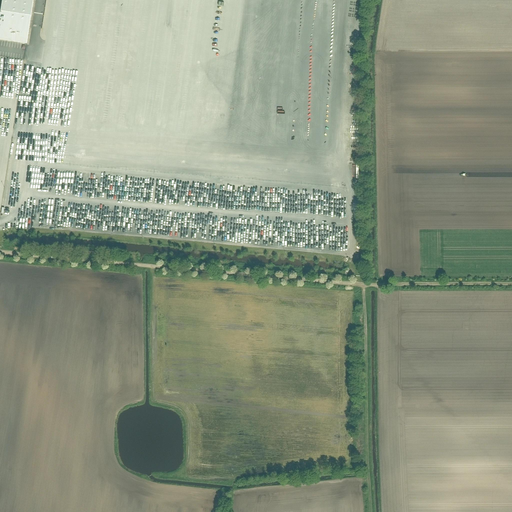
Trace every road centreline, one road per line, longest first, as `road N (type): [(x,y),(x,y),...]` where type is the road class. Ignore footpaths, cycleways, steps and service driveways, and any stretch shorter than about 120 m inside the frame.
road 1 (track): [(0,253),(363,285),(511,284)]
road 2 (track): [(363,285),(370,511)]
